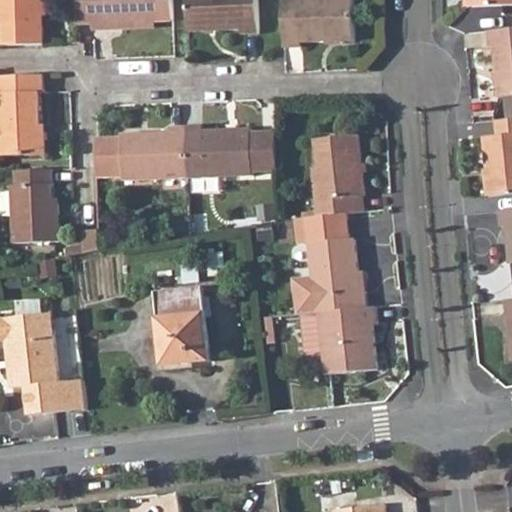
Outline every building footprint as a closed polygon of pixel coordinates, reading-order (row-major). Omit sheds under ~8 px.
[(0,0),(0,3),(1,20),(6,20),(8,48),(44,46),(42,0),(0,0)] [(78,0),(80,26),(96,25),(97,33),(114,32),(114,24),(159,22),(175,22),(173,0),(78,0)] [(188,0),(191,33),(245,32),(245,36),(261,35),(259,0),(188,0)] [(283,0),(286,50),(302,49),(302,45),(356,42),(354,0),(283,0)] [(511,0),(475,0),(476,8),(511,6),(511,0)] [(114,24),(114,32),(159,30),(159,22),(114,24)] [(511,30),(488,32),(490,50),(495,49),(501,100),(511,99),(511,30)] [(0,78),(0,145),(1,160),(48,157),(47,136),(43,136),(43,127),(42,94),(46,94),(46,77),(0,78)] [(511,121),(496,123),(498,137),(485,139),(492,197),(511,195),(511,121)] [(100,170),(100,181),(125,181),(125,183),(191,181),(189,129),(171,130),(171,135),(123,137),(124,141),(99,141),(100,170)] [(189,129),(191,181),(255,178),(255,175),(281,174),(279,134),(253,135),(253,132),(205,134),(205,129),(189,129)] [(349,216),(367,215),(367,199),(369,199),(366,139),(317,140),(318,169),(314,170),(314,188),(320,188),(321,219),(349,216)] [(17,174),(18,188),(13,188),(15,247),(62,244),(61,208),(51,208),(51,202),(55,202),(54,173),(17,174)] [(511,210),(503,212),(504,228),(509,228),(511,255),(511,210)] [(296,282),(300,317),(304,317),(371,309),(369,293),(363,294),(357,240),(352,241),(349,216),(321,219),(300,221),(302,246),(313,245),(316,280),(296,282)] [(88,234),(89,249),(89,256),(103,253),(102,233),(88,234)] [(70,251),(71,259),(89,256),(89,249),(70,251)] [(186,269),(188,286),(202,284),(200,267),(186,269)] [(158,295),(167,367),(212,362),(204,290),(158,295)] [(20,300),(21,313),(49,310),(47,297),(20,300)] [(328,358),(330,378),(382,372),(376,326),(382,326),(379,308),(371,309),(304,317),(310,356),(314,360),(328,358)] [(0,342),(4,342),(9,391),(24,390),(27,420),(84,415),(80,384),(58,386),(51,317),(0,321),(0,342)]
